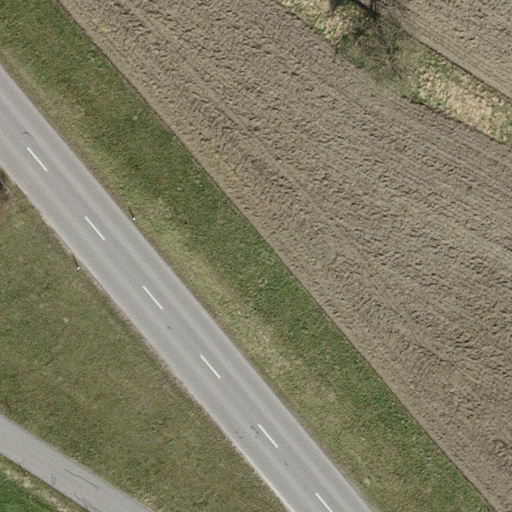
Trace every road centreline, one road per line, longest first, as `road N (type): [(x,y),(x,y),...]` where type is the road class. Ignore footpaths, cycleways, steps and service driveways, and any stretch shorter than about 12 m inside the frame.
road 1 (tertiary): [(331,511),(0,118)]
road 2 (unclassified): [(0,443),(114,511)]
